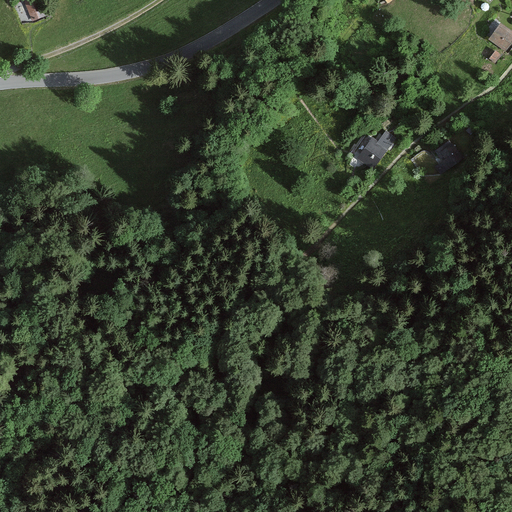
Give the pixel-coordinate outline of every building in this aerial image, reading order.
[(41,0),(26,0),(24,1),(31,22),(47,16),(41,0)] [(511,42),(511,31),(503,25),(491,40),(505,51),(511,42)] [(497,52),(490,60),(495,64),(502,56),(497,52)] [(379,123),(383,129),(390,123),(386,118),(379,123)] [(395,138),(384,130),(376,140),(370,135),(355,155),(372,168),(395,138)] [(462,158),(447,139),(434,149),(442,159),(433,166),(440,175),(462,158)]
